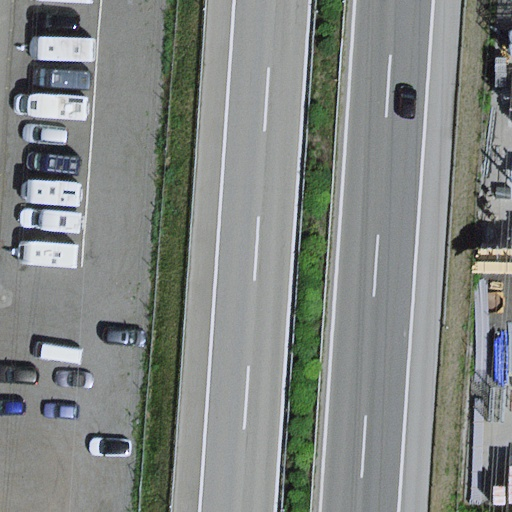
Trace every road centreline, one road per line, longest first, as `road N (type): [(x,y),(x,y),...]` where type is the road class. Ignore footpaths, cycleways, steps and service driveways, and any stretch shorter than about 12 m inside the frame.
road 1 (motorway): [(270,0),(235,511)]
road 2 (motorway): [(362,511),(396,0)]
